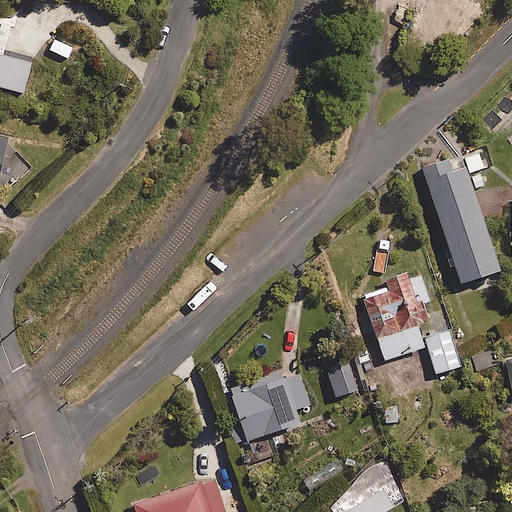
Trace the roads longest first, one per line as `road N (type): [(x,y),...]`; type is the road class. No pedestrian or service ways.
road 1 (residential): [(357,179),(46,464)]
road 2 (residential): [(190,0),(146,113),(21,257),(0,298)]
road 3 (residential): [(511,34),(357,179)]
road 4 (residential): [(357,179),(386,0)]
road 5 (residential): [(0,339),(46,464)]
